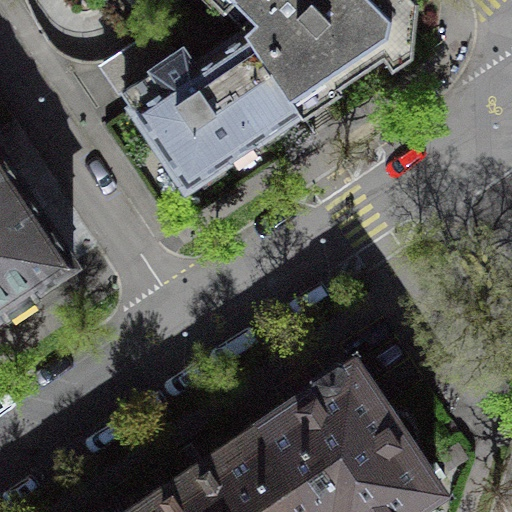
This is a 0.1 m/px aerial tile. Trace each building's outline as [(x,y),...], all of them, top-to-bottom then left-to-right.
[(215,0),(224,8),(232,0),(215,0)] [(232,0),(224,8),(244,30),(298,111),(313,101),(408,38),(409,26),(414,27),(417,0),(232,0)] [(176,52),(159,27),(134,43),(105,63),(114,77),(123,91),(147,75),(146,74),(155,68),(154,67),(176,52)] [(186,186),(298,111),(244,30),(193,64),(182,48),(176,52),(154,67),(155,68),(146,74),(147,75),(151,82),(155,88),(131,104),(186,186)] [(0,309),(75,260),(0,149),(0,309)] [(261,423),(320,511),(415,511),(408,501),(435,484),(410,447),(413,443),(415,439),(416,436),(417,432),(417,427),(416,423),(415,419),(412,415),(410,412),(407,409),(403,407),(399,406),(395,405),(390,405),(387,405),(382,407),(353,362),(346,367),(342,362),(337,361),(315,375),(314,380),(318,386),(289,404),(261,423)] [(184,475),(208,511),(320,511),(261,423),(222,449),(184,475)] [(128,511),(208,511),(184,475),(145,501),(128,511)]
